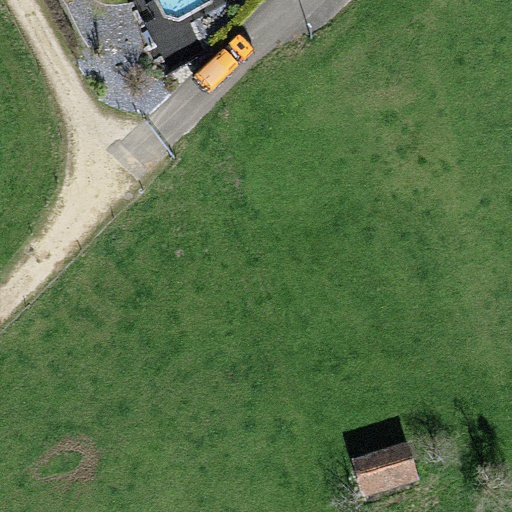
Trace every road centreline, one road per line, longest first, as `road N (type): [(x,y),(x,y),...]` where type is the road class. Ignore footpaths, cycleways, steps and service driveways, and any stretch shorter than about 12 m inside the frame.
road 1 (residential): [(309,0),(112,177)]
road 2 (track): [(112,177),(17,0)]
road 3 (track): [(112,177),(0,305)]
